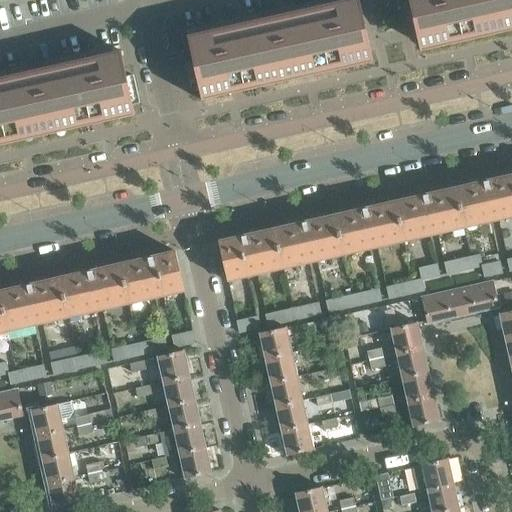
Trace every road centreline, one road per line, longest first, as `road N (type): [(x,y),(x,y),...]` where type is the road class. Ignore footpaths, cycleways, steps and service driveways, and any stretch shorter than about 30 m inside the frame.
road 1 (residential): [(511,76),(177,151)]
road 2 (tertiary): [(184,199),(511,125)]
road 3 (residential): [(494,511),(480,449),(465,436),(247,485)]
road 4 (residential): [(247,485),(184,199)]
road 5 (tertiary): [(0,240),(184,199)]
road 6 (residential): [(177,151),(0,192)]
road 7 (residential): [(0,40),(145,8)]
road 8 (residential): [(177,151),(145,8)]
road 9 (residential): [(247,485),(128,511)]
